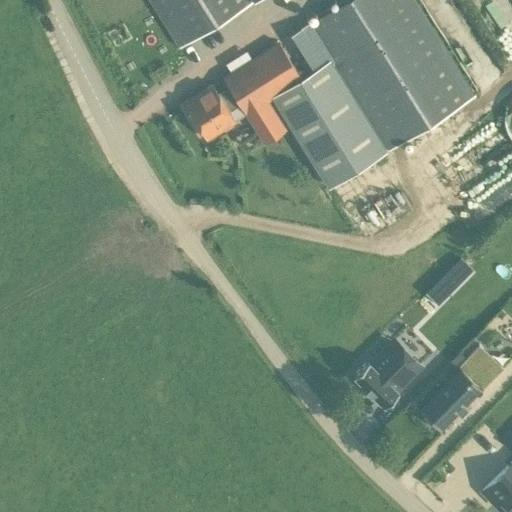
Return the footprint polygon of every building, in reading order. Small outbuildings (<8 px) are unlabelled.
[(150,0),(178,45),(250,0),(150,0)] [(414,0),(344,0),(311,21),(295,30),(318,66),(319,69),(320,70),(325,66),(330,74),(334,72),(383,150),(391,145),(473,94),(414,0)] [(210,84),(185,100),(207,136),(272,95),(301,77),(278,41),(223,76),(230,87),(217,95),(210,84)] [(272,95),(328,185),(383,150),(334,72),(330,74),(325,66),(320,70),(319,69),(318,66),(301,77),(272,95)] [(491,127),(430,159),(436,171),(497,139),(491,127)] [(366,204),(381,226),(409,207),(394,185),(366,204)] [(455,262),(452,265),(464,277),(472,268),(461,257),(461,256),(455,262)] [(425,291),(437,303),(446,294),(434,283),(425,291)] [(409,361),(412,358),(399,345),(396,348),(388,340),(368,360),(367,359),(352,373),(383,404),(398,390),(397,388),(417,368),(409,361)] [(478,343),(417,406),(419,407),(424,403),(444,423),(440,427),(441,429),(458,412),(460,413),(466,406),(465,405),(502,366),(501,365),(500,366),(479,346),(480,344),(478,343)] [(511,511),(511,459),(481,490),(495,505),(499,501),(510,511),(511,511)]
